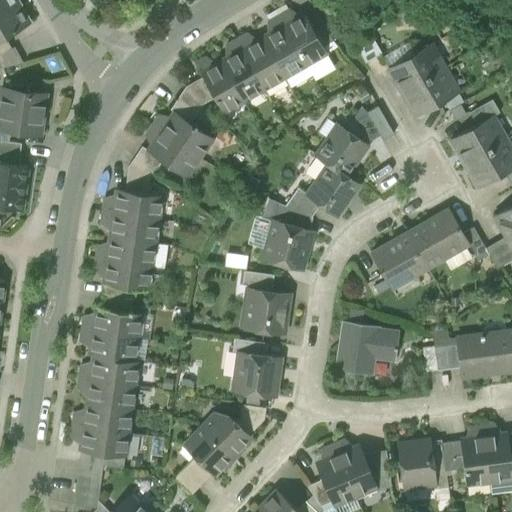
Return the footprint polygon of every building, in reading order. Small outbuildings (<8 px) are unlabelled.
[(0,0),(0,15),(19,5),(16,0),(0,0)] [(29,23),(19,5),(0,15),(0,40),(5,37),(29,23)] [(289,10),(278,16),(306,65),(327,53),(323,46),(308,20),(305,14),(297,18),(293,17),(289,10)] [(308,20),(323,46),(333,41),(318,14),(308,20)] [(271,33),(263,38),(285,77),(306,65),(278,16),(268,22),(272,29),(271,33)] [(354,41),(366,62),(381,53),(369,32),(354,41)] [(247,34),(236,40),(264,89),(285,77),(263,38),(256,42),(251,41),(247,34)] [(0,40),(0,54),(11,48),(5,37),(0,40)] [(229,57),(221,62),(244,100),(264,89),(236,40),(226,46),(230,53),(229,57)] [(388,67),(402,92),(444,68),(430,43),(388,67)] [(0,67),(20,63),(11,48),(0,54),(0,67)] [(223,112),(244,100),(221,62),(214,66),(209,65),(205,58),(195,63),(203,77),(214,98),(223,112)] [(458,92),(444,68),(402,92),(416,116),(458,92)] [(203,77),(186,86),(204,104),(214,98),(203,77)] [(191,123),(204,104),(186,86),(170,110),(175,113),(175,112),(191,123)] [(0,128),(11,130),(40,134),(45,94),(2,88),(0,101),(0,128)] [(469,112),(476,124),(492,115),(492,116),(499,112),(492,99),(469,112)] [(367,112),(367,114),(380,135),(383,140),(394,134),(378,106),(367,112)] [(159,115),(153,125),(199,157),(212,137),(191,123),(175,112),(175,113),(170,119),(166,120),(159,115)] [(369,141),(380,135),(367,114),(357,120),(369,141)] [(450,139),(464,163),(505,139),(492,116),(492,115),(476,124),(450,139)] [(320,204),(336,215),(358,183),(346,175),(367,144),(338,124),(337,125),(339,127),(331,138),(329,136),(316,155),(328,164),(328,165),(330,166),(322,177),(320,176),(308,194),(307,195),(320,204)] [(185,177),(199,157),(153,125),(146,135),(152,140),(154,144),(149,151),(149,152),(162,161),(185,177)] [(337,125),(329,136),(331,138),(339,127),(337,125)] [(0,140),(9,142),(11,130),(0,128),(0,140)] [(511,150),(505,139),(464,163),(478,187),(504,173),(511,167),(511,150)] [(21,143),(9,142),(0,140),(0,162),(18,165),(21,143)] [(142,146),(128,166),(149,180),(162,161),(149,152),(149,151),(142,146)] [(0,206),(21,210),(27,166),(18,165),(0,162),(0,206)] [(328,165),(320,176),(322,177),(330,166),(328,165)] [(147,193),(149,180),(128,166),(125,190),(147,193)] [(298,187),(285,205),(275,201),(269,219),(272,220),(272,219),(308,229),(311,217),(320,204),(307,195),(308,194),(298,187)] [(105,199),(103,211),(158,219),(162,195),(147,193),(125,190),(117,189),(116,197),(113,200),(105,199)] [(511,204),(493,215),(505,236),(511,246),(511,204)] [(449,208),(407,232),(427,267),(443,257),(467,244),(468,243),(463,233),(449,208)] [(112,228),(111,236),(155,243),(158,219),(103,211),(101,223),(109,224),(112,228)] [(272,220),(269,219),(255,215),(247,243),(264,248),(268,234),(272,220)] [(261,258),(302,269),(312,231),(308,229),(272,219),(272,220),(276,221),(272,235),(268,234),(264,248),(261,258)] [(272,220),(268,234),(272,235),(276,221),(272,220)] [(477,261),(489,254),(485,247),(473,227),(463,233),(468,243),(467,244),(475,256),(477,261)] [(390,288),(427,267),(407,232),(370,253),(390,288)] [(98,247),(96,258),(151,266),(155,243),(111,236),(109,245),(106,248),(98,247)] [(511,246),(505,236),(485,247),(489,254),(497,268),(511,259),(511,246)] [(467,244),(443,257),(451,270),(475,256),(467,244)] [(248,255),(226,252),(224,266),(246,270),(248,255)] [(148,290),(151,266),(96,258),(94,271),(102,272),(105,275),(104,284),(136,288),(148,290)] [(252,288),(271,291),(274,275),(244,270),(242,282),(252,283),(252,288)] [(104,284),(103,296),(130,300),(134,300),(136,288),(104,284)] [(242,327),(284,333),(289,293),(271,291),(252,288),(249,304),(245,303),(242,327)] [(129,312),(130,300),(103,296),(101,308),(129,312)] [(84,317),(82,329),(138,337),(141,313),(129,312),(101,308),(97,307),(95,316),(92,318),(84,317)] [(338,369),(371,373),(373,354),(393,356),(394,348),(396,349),(396,346),(394,346),(395,340),(398,338),(396,335),(396,332),(377,329),(377,328),(344,323),(338,369)] [(90,355),(94,356),(94,355),(134,361),(134,360),(138,337),(82,329),(80,341),(88,342),(91,346),(90,355)] [(432,331),(434,348),(457,345),(456,338),(449,339),(447,329),(432,331)] [(511,370),(511,349),(511,347),(510,333),(484,337),(484,334),(456,338),(457,345),(460,367),(462,377),(511,370)] [(239,351),(262,354),(264,342),(234,338),(233,351),(239,352),(239,351)] [(457,345),(434,348),(437,370),(460,367),(457,345)] [(424,372),(437,370),(434,348),(421,350),(424,372)] [(233,391),(275,396),(280,357),(262,354),(239,351),(239,352),(243,353),(240,367),(236,367),(233,391)] [(81,365),(79,377),(135,385),(138,361),(134,360),(134,361),(94,355),(94,356),(93,364),(89,366),(81,365)] [(88,394),(87,403),(131,409),(135,385),(79,377),(78,389),(86,390),(88,394)] [(74,413),(72,425),(128,433),(131,409),(87,403),(86,411),(82,414),(74,413)] [(235,421),(249,435),(264,419),(266,407),(242,404),(240,416),(235,421)] [(213,472),(214,474),(223,465),(225,467),(230,462),(225,457),(234,448),(239,453),(244,447),(242,445),(251,436),(249,435),(235,421),(227,414),(216,412),(184,445),(196,456),(213,472)] [(482,425),(489,481),(511,478),(511,477),(511,469),(511,461),(507,433),(498,434),(495,432),(494,423),(482,425)] [(125,457),(128,433),(72,425),(71,437),(79,438),(82,442),(80,450),(81,450),(105,454),(125,457)] [(465,484),(489,481),(482,425),(470,427),(471,435),(468,439),(460,440),(463,468),(465,484)] [(344,439),(333,444),(355,495),(376,486),(377,486),(363,452),(360,445),(352,448),(348,447),(344,439)] [(448,486),(446,470),(442,442),(441,439),(430,440),(435,482),(434,482),(435,488),(448,486)] [(398,445),(403,486),(405,486),(405,482),(415,481),(415,485),(434,482),(435,482),(430,440),(398,445)] [(460,440),(442,442),(446,470),(463,468),(460,440)] [(333,505),(355,495),(333,444),(322,449),(325,456),(323,460),(315,464),(322,479),(331,501),(333,505)] [(225,457),(230,462),(239,453),(234,448),(225,457)] [(376,486),(378,490),(391,485),(386,449),(363,452),(377,486),(376,486)] [(81,450),(79,462),(103,465),(105,454),(81,450)] [(196,456),(183,468),(200,485),(213,472),(196,456)] [(79,462),(78,472),(101,476),(103,465),(79,462)] [(192,494),(200,485),(183,468),(175,477),(192,494)] [(465,486),(465,484),(463,468),(446,470),(448,486),(448,489),(465,486)] [(78,472),(76,483),(100,486),(101,476),(78,472)] [(511,490),(511,482),(511,478),(489,481),(491,493),(511,490)] [(312,494),(321,505),(331,501),(322,479),(306,485),(312,494)] [(76,483),(75,493),(99,496),(100,486),(76,483)] [(449,499),(448,489),(448,486),(435,488),(436,501),(449,499)] [(277,489),(259,508),(262,511),(300,511),(297,509),(277,489)] [(97,508),(99,496),(75,493),(73,505),(97,508)] [(312,494),(305,500),(317,511),(320,511),(324,509),(321,505),(312,494)] [(146,511),(147,511),(130,495),(113,511),(112,511),(146,511)] [(336,511),(335,511),(348,511),(360,507),(355,495),(333,505),(336,511)] [(317,511),(305,500),(297,509),(300,511),(317,511)] [(324,509),(325,511),(334,511),(336,511),(333,505),(331,501),(321,505),(324,509)] [(95,511),(112,511),(113,511),(104,503),(95,511)]
